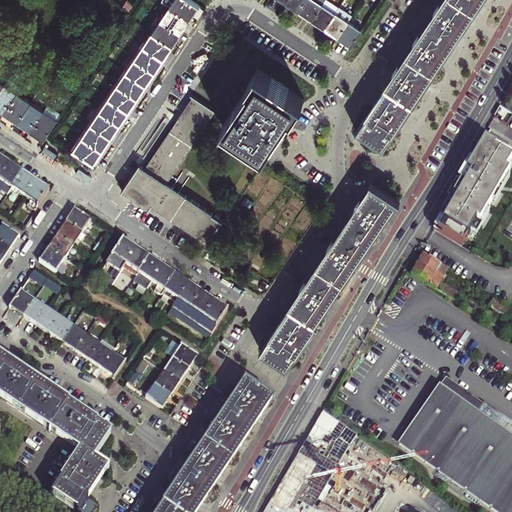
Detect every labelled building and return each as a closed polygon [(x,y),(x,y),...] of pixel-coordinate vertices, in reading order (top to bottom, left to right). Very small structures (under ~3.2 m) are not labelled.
[(189,17),(198,4),(191,0),(172,0),(170,4),(189,17)] [(286,0),(285,2),(298,11),(305,0),(286,0)] [(305,0),(298,11),(312,19),(324,0),(323,0),(305,0)] [(312,19),(325,28),(338,9),(324,0),(312,19)] [(432,10),(435,12),(419,36),(416,34),(412,41),(415,43),(398,67),(396,65),(391,72),(394,73),(359,127),(384,144),(401,118),(423,87),(444,55),(464,24),(480,0),(442,0),(439,5),(437,4),(432,10)] [(181,30),(189,17),(170,4),(161,17),(181,30)] [(325,28),(338,37),(351,18),(338,9),(325,28)] [(172,43),(181,30),(161,17),(152,30),(172,43)] [(338,37),(351,46),(364,27),(351,18),(338,37)] [(163,56),(172,43),(152,30),(143,43),(163,56)] [(154,69),(163,56),(143,43),(135,56),(154,69)] [(146,82),(154,69),(135,56),(126,69),(146,82)] [(12,60),(9,64),(15,69),(18,64),(12,60)] [(31,73),(18,64),(15,69),(28,77),(31,73)] [(137,95),(146,82),(126,69),(117,82),(137,95)] [(244,94),(234,109),(224,124),(258,147),(263,151),(299,98),(260,71),(244,94)] [(37,77),(35,81),(41,86),(44,82),(37,77)] [(58,91),(44,82),(41,86),(55,95),(58,91)] [(128,108),(137,95),(117,82),(108,95),(128,108)] [(0,90),(0,110),(4,113),(16,94),(4,85),(0,90)] [(234,109),(244,94),(232,86),(222,100),(234,109)] [(4,113),(16,121),(29,102),(16,94),(4,113)] [(64,95),(61,100),(67,104),(70,100),(64,95)] [(119,121),(128,108),(108,95),(100,108),(119,121)] [(139,163),(122,189),(147,206),(149,207),(152,203),(196,233),(193,238),(207,247),(216,234),(212,231),(221,218),(166,182),(214,110),(192,96),(144,166),(139,163)] [(16,121),(30,130),(43,112),(29,102),(16,121)] [(47,105),(43,112),(56,120),(61,114),(47,105)] [(111,134),(119,121),(100,108),(91,121),(111,134)] [(30,130),(44,139),(56,120),(43,112),(30,130)] [(101,148),(111,134),(91,121),(81,134),(101,148)] [(93,161),(101,148),(81,134),(73,147),(93,161)] [(493,144),(483,138),(432,225),(461,242),(468,229),(475,233),(488,210),(486,208),(511,162),(511,156),(493,146),(493,144)] [(0,182),(11,189),(22,173),(8,164),(0,175),(0,182)] [(23,198),(34,181),(22,173),(11,189),(23,198)] [(34,211),(48,190),(34,181),(23,198),(28,201),(26,206),(34,211)] [(300,285),(301,286),(289,304),(262,343),(289,361),(305,337),(327,303),(354,263),(385,217),(397,199),(371,181),(359,199),(357,198),(353,204),(355,205),(332,239),(331,238),(326,245),(328,246),(304,278),(300,285)] [(75,209),(67,221),(82,231),(90,219),(75,209)] [(67,221),(58,235),(73,245),(82,231),(67,221)] [(0,229),(0,241),(9,247),(17,235),(3,225),(0,229)] [(58,235),(49,247),(64,258),(73,245),(58,235)] [(124,265),(135,249),(122,240),(107,263),(120,271),(124,265)] [(0,261),(9,247),(0,241),(0,261)] [(49,247),(40,261),(55,271),(64,258),(49,247)] [(137,274),(149,258),(135,249),(124,265),(137,274)] [(423,256),(412,276),(494,325),(498,318),(488,311),(487,311),(441,283),(434,279),(437,275),(443,279),(448,271),(423,256)] [(150,282),(161,266),(149,258),(137,274),(133,280),(145,289),(150,282)] [(163,291),(174,275),(161,266),(150,282),(163,291)] [(47,279),(34,270),(30,276),(43,285),(44,285),(47,279)] [(176,300),(187,284),(174,275),(163,291),(176,300)] [(443,279),(437,275),(434,279),(441,283),(443,279)] [(47,279),(44,285),(49,288),(53,283),(47,279)] [(186,313),(200,292),(187,284),(176,300),(183,305),(181,309),(186,313)] [(20,291),(10,305),(24,314),(33,300),(20,291)] [(63,297),(70,302),(73,297),(66,292),(63,297)] [(202,318),(213,301),(200,292),(186,313),(194,318),(197,314),(202,318)] [(73,297),(70,302),(76,306),(79,301),(73,297)] [(33,300),(24,314),(37,323),(46,308),(33,300)] [(494,300),(489,307),(503,315),(507,308),(494,300)] [(211,332),(227,310),(213,301),(202,318),(198,324),(211,332)] [(46,308),(37,323),(50,332),(59,317),(46,308)] [(90,315),(95,319),(99,314),(93,310),(90,315)] [(99,314),(95,319),(102,323),(105,318),(99,314)] [(59,317),(50,332),(62,340),(72,326),(59,317)] [(211,332),(198,324),(196,327),(209,336),(211,332)] [(72,326),(62,340),(75,349),(85,334),(72,326)] [(117,333),(122,337),(125,332),(120,328),(117,333)] [(125,332),(122,337),(128,340),(131,336),(125,332)] [(85,334),(75,349),(88,358),(98,343),(85,334)] [(156,338),(151,344),(157,348),(161,341),(156,338)] [(98,343),(88,358),(101,367),(111,352),(98,343)] [(157,348),(151,344),(144,355),(149,359),(157,348)] [(172,358),(187,368),(195,357),(180,347),(172,358)] [(111,352),(101,367),(114,376),(124,361),(111,352)] [(163,372),(178,382),(187,368),(172,358),(163,372)] [(140,360),(134,370),(138,373),(145,364),(140,360)] [(0,398),(60,439),(82,453),(52,498),(72,511),(78,511),(87,499),(93,491),(107,470),(93,460),(101,447),(110,434),(89,421),(59,400),(54,397),(55,395),(49,390),(48,393),(23,377),(25,374),(18,370),(17,373),(11,369),(0,361),(0,398)] [(138,373),(134,370),(129,377),(134,380),(138,373)] [(155,384),(169,394),(178,382),(163,372),(155,384)] [(259,415),(271,398),(245,381),(236,395),(235,394),(231,400),(232,401),(216,425),(214,424),(210,430),(212,431),(196,455),(195,454),(190,461),(191,462),(176,485),(175,485),(170,491),(172,492),(158,511),(195,511),(200,506),(218,478),(241,444),(259,415)] [(146,398),(160,408),(169,394),(155,384),(146,398)] [(438,388),(399,444),(497,511),(511,511),(511,422),(483,403),(475,414),(438,388)] [(308,490),(292,511),(365,511),(376,498),(390,508),(401,493),(386,483),(393,473),(394,473),(355,446),(344,438),(337,448),(312,431),(287,475),(308,490)] [(386,483),(401,493),(402,490),(402,486),(401,481),(398,478),(393,473),(386,483)] [(87,499),(78,511),(93,511),(97,506),(87,499)]
